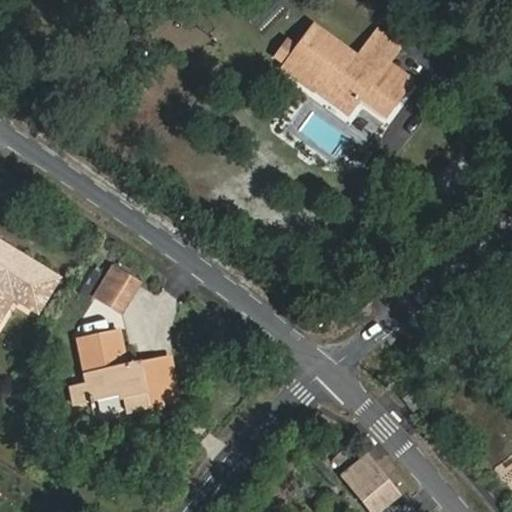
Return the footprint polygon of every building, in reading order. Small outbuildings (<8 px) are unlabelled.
[(313,26),(288,64),(361,109),(367,99),(390,113),(413,76),(380,55),(375,64),(313,26)] [(38,310),(58,279),(0,243),(0,319),(14,296),(38,310)] [(124,313),(141,285),(115,270),(98,297),(124,313)] [(163,403),(154,364),(130,370),(121,334),(81,342),(90,384),(74,388),(77,403),(129,393),(132,410),(163,403)] [(175,360),(154,364),(163,403),(183,400),(175,360)] [(403,397),(413,411),(426,401),(415,388),(403,397)] [(371,511),(379,511),(402,495),(371,457),(345,479),(371,511)]
